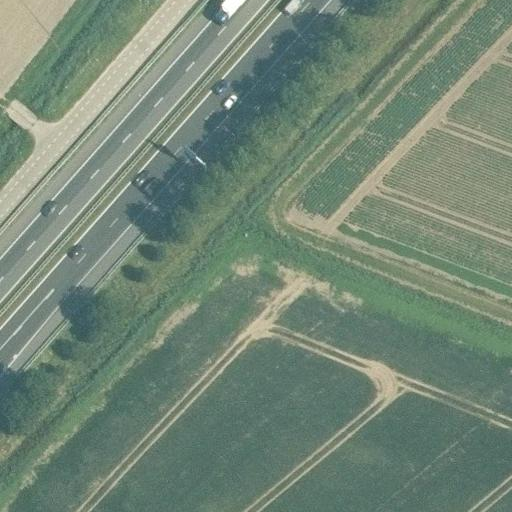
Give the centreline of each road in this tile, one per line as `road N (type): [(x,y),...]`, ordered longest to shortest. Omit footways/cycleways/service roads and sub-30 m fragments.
road 1 (motorway): [(0,351),(312,0)]
road 2 (motorway): [(249,0),(0,280)]
road 3 (tertiary): [(0,216),(188,0)]
